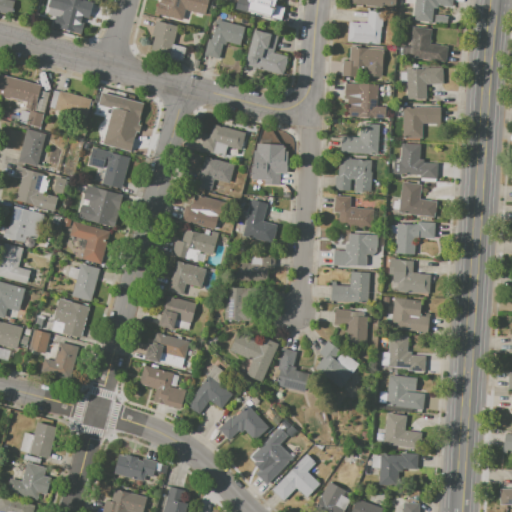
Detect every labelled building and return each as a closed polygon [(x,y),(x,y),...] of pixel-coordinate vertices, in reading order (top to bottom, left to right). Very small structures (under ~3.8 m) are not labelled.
[(0,0),(11,0),(15,1),(11,16),(0,12),(0,0)] [(58,0),(84,0),(79,19),(84,21),(80,34),(52,26),(55,16),(62,17),(64,10),(57,8),(58,0)] [(163,2),(167,3),(167,0),(186,0),(181,21),(157,15),(160,4),(163,5),(163,2)] [(275,0),(275,4),(284,7),(280,21),(235,9),(237,0),(275,0)] [(452,0),(452,7),(437,5),(437,8),(431,8),(429,22),(412,20),(414,0),(452,0)] [(349,22),(367,23),(368,11),(383,12),(382,27),(380,27),(379,43),(347,41),(349,22)] [(204,55),(209,38),(211,39),(212,35),(213,35),(217,19),(245,27),(240,45),(226,42),(225,45),(222,44),(218,59),(204,55)] [(155,20),(177,26),(173,44),(185,47),(182,61),(150,53),(154,37),(151,36),(155,20)] [(412,26),(431,29),(430,44),(447,46),(445,62),(408,58),(412,26)] [(254,29),(277,35),(273,52),(288,56),(283,74),(245,65),(254,29)] [(341,77),(342,60),(349,61),(350,47),(383,49),(381,68),(355,67),(355,78),(341,77)] [(406,69),(424,69),(424,68),(443,67),(443,84),(426,84),(427,99),(407,99),(406,69)] [(0,74),(41,85),(40,90),(49,92),(40,126),(26,122),(29,108),(25,107),(26,101),(10,97),(9,99),(0,96),(0,74)] [(344,83),(359,84),(359,83),(376,84),(375,99),(377,99),(377,106),(385,107),(385,118),(349,116),(349,106),(347,106),(347,98),(343,98),(344,83)] [(53,89),(89,99),(84,119),(48,109),(53,89)] [(102,103),(121,108),(123,99),(143,104),(130,150),(100,142),(106,122),(97,119),(102,103)] [(403,107),(402,137),(422,138),(422,124),(440,124),(440,108),(403,107)] [(341,136),(358,137),(359,123),(379,124),(377,154),(340,152),(341,136)] [(204,135),(209,136),(212,124),(245,132),(240,150),(227,146),(224,157),(200,150),(204,135)] [(26,129),(45,134),(36,166),(17,161),(26,129)] [(258,144),(278,144),(277,152),(279,152),(279,165),(277,165),(277,170),(280,171),(279,185),(264,184),(264,176),(257,176),(258,144)] [(401,144),(420,145),(419,159),(424,159),(424,163),(437,163),(437,179),(419,178),(420,175),(392,174),(393,162),(400,162),(401,144)] [(92,147),(128,157),(120,188),(101,183),(105,169),(87,164),(92,147)] [(205,157),(233,164),(228,183),(214,180),(211,190),(196,186),(199,172),(200,173),(205,157)] [(335,190),(335,176),(338,176),(338,158),(371,160),(369,192),(355,191),(355,180),(350,179),(349,191),(335,190)] [(15,165),(26,168),(25,169),(42,174),(38,192),(39,192),(35,206),(15,200),(21,178),(12,176),(15,165)] [(65,180),(61,194),(52,191),(56,177),(65,180)] [(402,182),(421,184),(419,199),(436,201),(435,217),(398,213),(402,182)] [(86,185),(121,194),(113,227),(77,218),(80,205),(87,207),(89,201),(82,200),(86,185)] [(185,205),(190,206),(191,202),(192,202),(195,194),(225,202),(220,220),(201,215),(198,225),(181,220),(185,205)] [(350,197),(350,207),(373,208),(372,229),(338,227),(339,212),(332,212),(333,199),(334,199),(334,196),(350,197)] [(252,199),(266,203),(262,221),(276,224),(271,244),(242,236),(252,199)] [(3,237),(5,228),(7,229),(14,206),(44,214),(37,239),(26,236),(24,243),(3,237)] [(64,218),(71,219),(69,227),(62,226),(64,218)] [(73,221),(110,231),(101,264),(81,259),(86,240),(69,235),(73,221)] [(397,223),(418,224),(418,222),(435,223),(434,239),(419,238),(419,241),(414,240),(413,255),(395,253),(397,223)] [(175,239),(181,241),(185,229),(210,235),(212,231),(218,233),(212,255),(205,253),(203,262),(197,260),(197,262),(171,255),(175,239)] [(333,250),(345,251),(345,244),(348,244),(348,234),(378,235),(377,246),(376,246),(376,255),(366,255),(366,266),(332,265),(333,250)] [(0,255),(3,243),(23,248),(18,267),(30,270),(26,284),(0,276),(0,255)] [(252,248),(262,248),(261,280),(234,279),(234,262),(251,262),(252,248)] [(389,258),(399,259),(399,260),(412,261),(412,272),(420,273),(430,274),(429,293),(397,292),(397,283),(392,283),(393,275),(388,275),(389,258)] [(176,261),(206,269),(201,287),(186,283),(182,295),(167,291),(170,278),(172,278),(176,261)] [(80,263),(99,269),(91,301),(71,296),(76,279),(67,276),(70,266),(78,268),(80,263)] [(331,284),(350,285),(350,271),(369,272),(367,303),(330,301),(331,284)] [(0,316),(0,281),(25,288),(19,312),(7,308),(5,318),(0,316)] [(226,287),(251,288),(250,299),(244,299),(244,309),(253,309),(252,321),(224,320),(226,287)] [(158,325),(166,296),(196,304),(191,322),(190,321),(188,330),(174,326),(173,329),(158,325)] [(58,298),(89,306),(80,338),(51,330),(54,321),(52,320),(58,298)] [(394,298),(421,300),(419,313),(421,313),(421,316),(425,316),(425,313),(429,313),(427,332),(390,329),(394,298)] [(333,309),(333,321),(346,321),(345,344),(363,344),(364,311),(350,311),(350,310),(333,309)] [(41,329),(33,326),(36,315),(44,318),(41,329)] [(0,321),(23,328),(17,350),(0,344),(0,321)] [(27,349),(45,353),(50,334),(32,329),(27,349)] [(237,332),(245,336),(245,334),(262,341),(263,338),(278,344),(261,382),(246,375),(252,360),(229,350),(237,332)] [(143,359),(148,342),(153,343),(156,333),(189,341),(184,358),(161,352),(158,363),(143,359)] [(388,336),(408,337),(407,351),(411,352),(410,355),(425,356),(424,371),(408,371),(409,367),(387,366),(388,336)] [(327,341),(341,352),(335,360),(352,373),(341,388),(314,368),(322,358),(317,354),(327,341)] [(59,342),(78,347),(70,379),(40,371),(43,358),(54,361),(59,342)] [(282,347),(296,351),(292,365),(296,366),(295,370),(310,374),(305,392),(276,384),(280,369),(277,369),(278,365),(277,365),(282,347)] [(214,364),(226,374),(219,384),(232,394),(221,409),(209,400),(198,414),(186,405),(207,376),(206,375),(214,364)] [(138,384),(143,365),(173,373),(170,387),(186,391),(181,409),(152,401),(156,389),(138,384)] [(388,375),(416,378),(415,392),(406,391),(406,392),(424,394),(422,410),(411,409),(411,408),(385,405),(388,375)] [(218,427),(230,416),(232,419),(247,404),(268,427),(253,440),(244,430),(241,432),(239,430),(229,439),(218,427)] [(265,413),(270,407),(282,419),(277,424),(265,413)] [(387,413),(406,415),(404,430),(421,432),(419,449),(383,444),(387,413)] [(19,450),(24,432),(34,435),(37,422),(56,427),(47,459),(29,453),(19,450)] [(279,427),(288,435),(279,444),(293,457),(267,484),(255,473),(258,469),(253,464),(255,462),(251,457),(279,427)] [(505,433),(511,433),(511,450),(503,449),(505,433)] [(307,453),(317,462),(307,472),(320,484),(307,498),(296,488),(284,501),(272,490),(307,453)] [(380,454),(401,455),(401,453),(417,454),(416,470),(399,469),(399,486),(379,485),(380,454)] [(118,454),(124,456),(124,454),(138,458),(138,459),(142,460),(143,458),(156,461),(153,476),(144,474),(143,481),(113,473),(118,454)] [(5,492),(9,478),(21,481),(27,462),(46,468),(44,475),(51,477),(46,495),(39,493),(37,501),(5,492)] [(329,481),(350,494),(348,498),(350,499),(344,511),(345,511),(325,511),(314,506),(329,481)] [(162,511),(169,486),(184,490),(181,502),(187,503),(184,511),(162,511)] [(499,489),(511,488),(511,505),(500,505),(500,500),(498,500),(498,494),(500,494),(499,489)] [(101,511),(105,499),(111,501),(114,489),(147,497),(142,511),(130,511),(127,511),(126,511),(101,511)] [(0,496),(37,506),(35,511),(3,511),(0,511),(0,496)] [(349,511),(354,498),(383,508),(381,511),(349,511)] [(402,511),(402,502),(418,503),(417,511),(402,511)]
